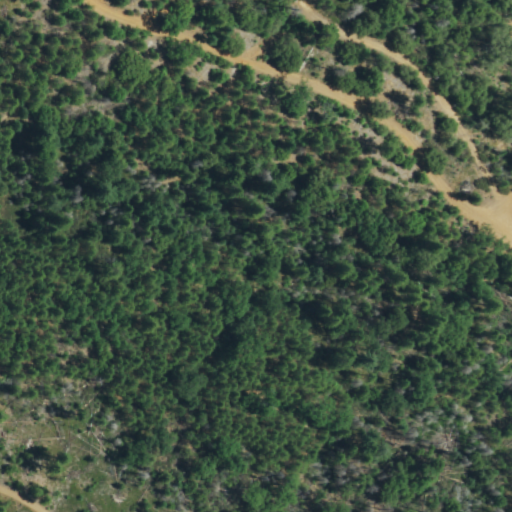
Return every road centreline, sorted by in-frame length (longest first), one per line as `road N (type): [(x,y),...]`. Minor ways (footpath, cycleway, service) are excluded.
road 1 (residential): [(485,221),(468,213),(414,144),(366,108),(85,0)]
road 2 (residential): [(485,221),(484,182),(442,117),(381,54),(317,30),(310,0)]
road 3 (residential): [(499,0),(511,100),(511,197),(485,221)]
